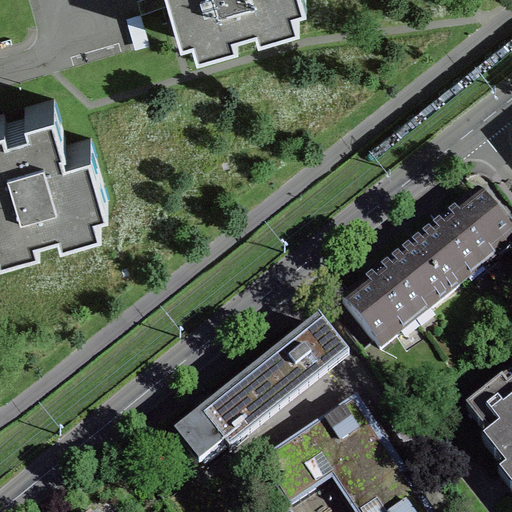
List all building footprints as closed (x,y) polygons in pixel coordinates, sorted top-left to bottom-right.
[(171,0),(172,2),(178,0),(186,29),(192,27),(197,43),(220,37),(218,30),(236,25),(235,21),(255,15),(256,19),(274,14),(276,20),(300,13),(295,0),(171,0)] [(141,13),(127,17),(135,48),(149,45),(141,13)] [(0,246),(22,240),(20,234),(38,229),(37,225),(57,219),(59,223),(77,218),(78,224),(102,217),(97,201),(103,199),(95,170),(100,169),(96,155),(90,157),(85,139),(59,146),(57,140),(66,137),(61,119),(55,121),(48,100),(25,107),(27,117),(7,123),(4,112),(0,113),(0,246)] [(420,238),(420,241),(411,248),(448,295),(511,244),(511,234),(479,194),(443,222),(432,231),(430,230),(420,238)] [(396,358),(377,371),(398,402),(428,382),(397,336),(448,295),(411,248),(401,256),(399,255),(389,263),(389,265),(376,276),(342,303),(380,350),(396,358)] [(323,327),(304,343),(299,337),(246,380),(179,433),(204,464),(224,449),(229,455),(349,360),(323,327)] [(511,383),(507,387),(502,380),(466,409),(489,437),(482,442),(502,467),(507,473),(511,468),(511,487),(510,489),(511,492),(511,383)] [(410,511),(397,492),(406,486),(366,426),(357,432),(343,411),(263,465),(273,481),(276,479),(280,484),(276,486),(290,505),(318,486),(306,468),(321,458),(356,511),(410,511)]
